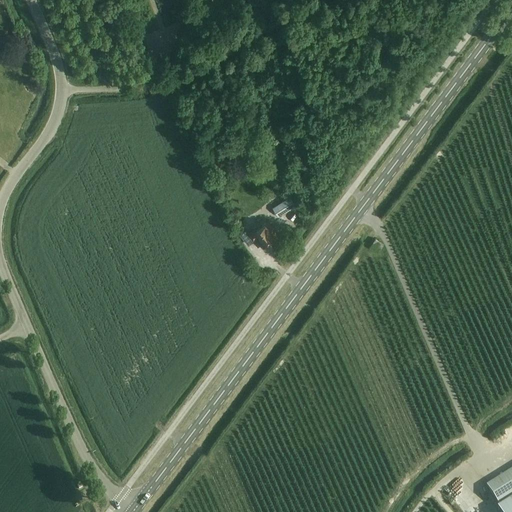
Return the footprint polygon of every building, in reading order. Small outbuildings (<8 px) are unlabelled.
[(8,136),(11,131),(4,127),(1,132),(8,136)] [(275,164),(268,167),(271,173),(277,170),(275,164)] [(290,196),(273,207),(279,216),(295,205),(290,196)] [(267,247),(280,237),(268,221),(256,231),(255,229),(249,234),(246,230),(241,234),(249,244),(255,238),(259,243),(262,240),(267,247)] [(377,253),(383,245),(375,239),(369,247),(377,253)] [(511,511),(511,471),(487,487),(500,508),(498,510),(499,511),(511,511)]
